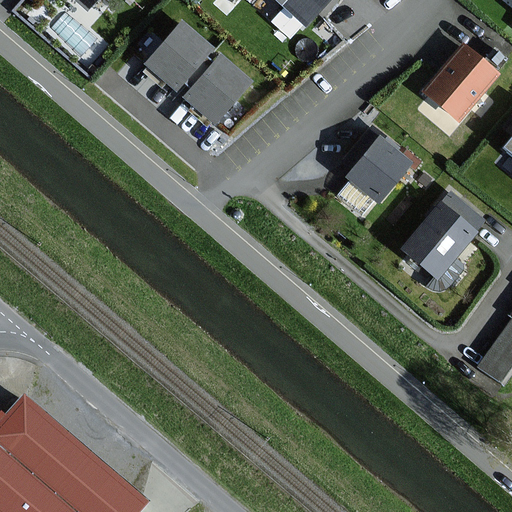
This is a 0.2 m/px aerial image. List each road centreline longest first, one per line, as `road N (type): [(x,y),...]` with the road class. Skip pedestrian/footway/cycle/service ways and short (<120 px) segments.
road 1 (unclassified): [(511,483),(0,41)]
road 2 (unclassified): [(0,314),(230,511)]
